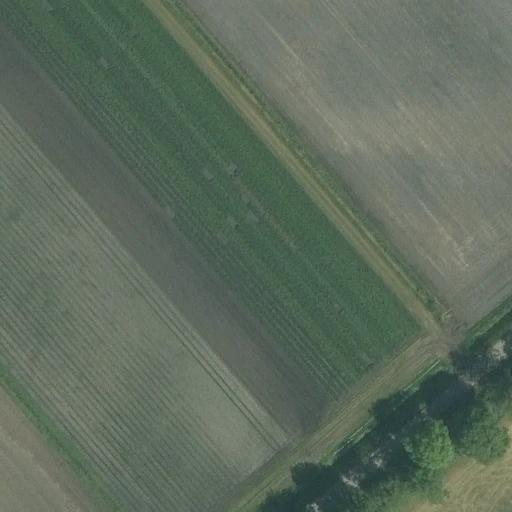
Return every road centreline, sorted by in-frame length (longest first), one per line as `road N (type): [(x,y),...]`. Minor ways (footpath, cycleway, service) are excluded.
road 1 (track): [(472,373),(147,0)]
road 2 (unclassified): [(312,511),(511,338)]
